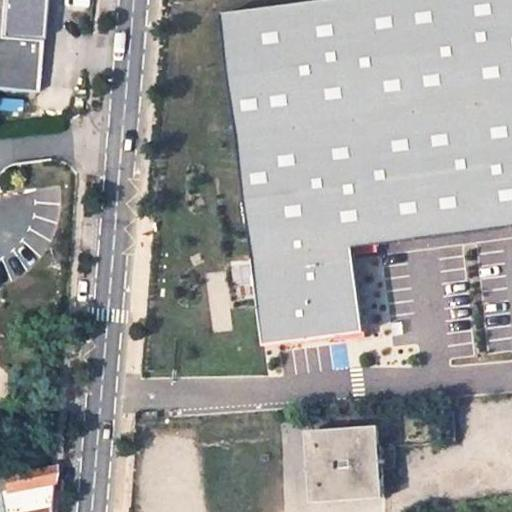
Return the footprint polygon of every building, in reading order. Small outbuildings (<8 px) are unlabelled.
[(41,0),(0,0),(0,101),(33,105),(41,0)] [(511,0),(483,0),(495,162),(511,160),(511,0)] [(511,371),(511,160),(495,162),(511,371)] [(385,498),(380,427),(308,432),(313,502),(385,498)] [(20,511),(47,507),(51,467),(0,477),(0,511),(20,511)]
